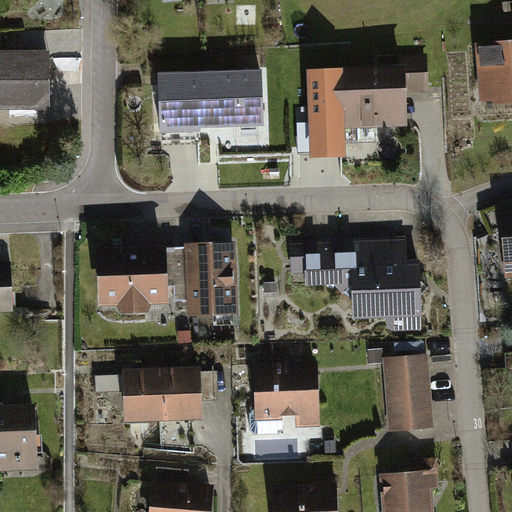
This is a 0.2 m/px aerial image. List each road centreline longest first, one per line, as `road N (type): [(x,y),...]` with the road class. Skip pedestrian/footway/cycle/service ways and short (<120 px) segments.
road 1 (residential): [(102,204),(394,197),(442,213),(458,246),(478,511)]
road 2 (residential): [(102,204),(103,0)]
